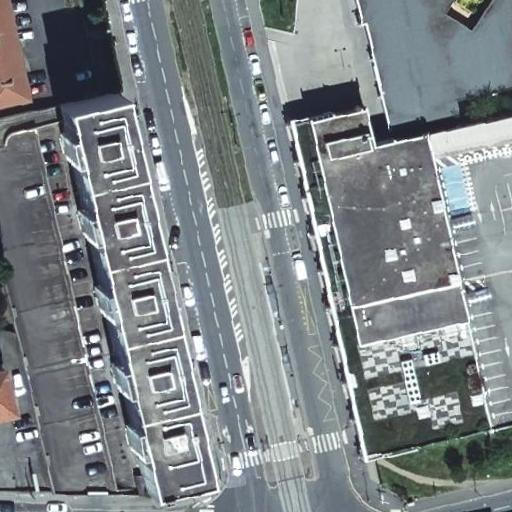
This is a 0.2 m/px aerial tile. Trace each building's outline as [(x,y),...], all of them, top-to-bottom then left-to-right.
[(0,0),(0,97),(23,93),(2,0),(0,0)] [(511,17),(507,0),(499,0),(477,34),(434,6),(437,0),(354,0),(359,23),(363,21),(369,47),(381,102),(387,129),(456,114),(454,99),(511,85),(511,17)] [(138,494),(146,494),(144,489),(202,475),(190,421),(176,360),(159,284),(142,207),(125,130),(116,91),(58,104),(66,135),(58,137),(62,152),(69,150),(83,211),(76,213),(79,228),(86,227),(100,288),(92,289),(96,305),(103,304),(116,364),(110,366),(113,382),(120,380),(130,426),(123,428),(127,443),(134,442),(141,475),(134,477),(138,494)] [(361,456),(511,423),(511,111),(370,143),(362,106),(288,122),(361,456)] [(0,116),(0,268),(51,493),(81,494),(117,494),(31,110),(0,116)] [(0,410),(10,408),(0,367),(0,410)]
